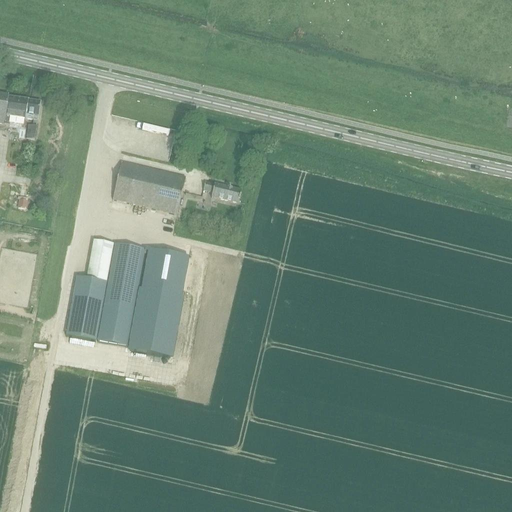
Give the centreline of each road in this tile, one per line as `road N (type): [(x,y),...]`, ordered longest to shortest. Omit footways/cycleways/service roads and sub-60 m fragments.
road 1 (primary): [(511,176),(0,54)]
road 2 (track): [(76,240),(31,436),(24,511)]
